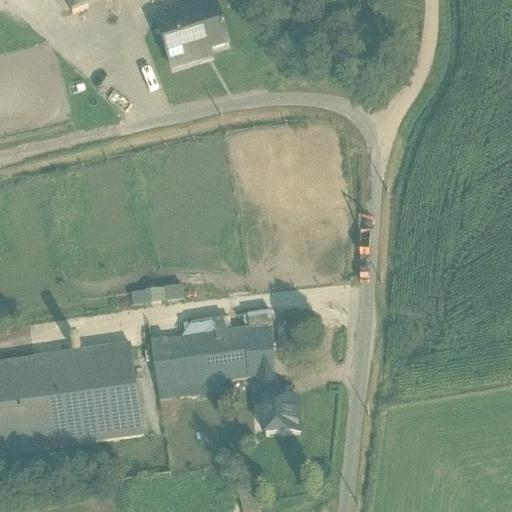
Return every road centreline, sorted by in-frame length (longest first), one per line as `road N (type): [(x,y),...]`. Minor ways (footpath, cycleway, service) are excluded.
road 1 (unclassified): [(126,128),(299,98),(353,109),(374,132),(343,511)]
road 2 (track): [(433,0),(429,61),(401,108),(374,132)]
road 3 (track): [(0,157),(126,128)]
